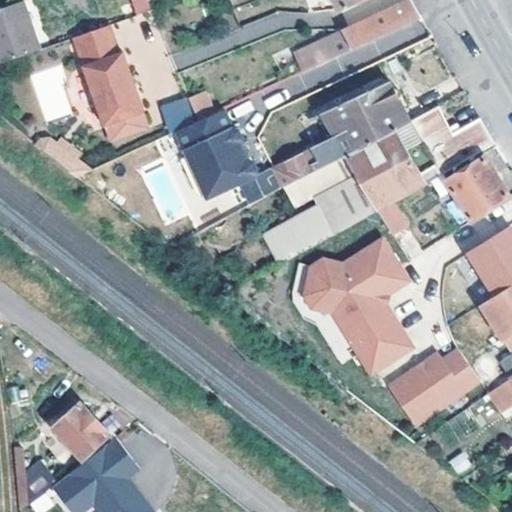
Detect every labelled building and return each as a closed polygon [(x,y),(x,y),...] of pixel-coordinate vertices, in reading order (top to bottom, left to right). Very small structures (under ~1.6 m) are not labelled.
[(147,0),(130,0),(135,15),(151,9),(147,0)] [(359,0),(335,0),(340,8),(359,0)] [(416,9),(411,0),(408,0),(380,13),(388,32),(421,17),(416,9)] [(0,62),(39,49),(22,1),(0,9),(0,62)] [(388,32),(380,13),(298,51),(306,70),(388,32)] [(109,24),(73,37),(103,124),(104,124),(110,140),(148,127),(142,111),(143,110),(122,51),(119,53),(109,24)] [(28,75),(46,122),(75,112),(57,64),(28,75)] [(410,122),(410,121),(398,98),(400,96),(401,94),(401,92),(399,89),(397,87),(395,87),(394,88),(393,88),(388,80),(323,110),(333,128),(337,135),(273,167),(283,185),(347,152),(349,155),(410,122)] [(188,97),(198,120),(214,113),(204,90),(188,97)] [(279,264),(442,173),(469,158),(495,143),(482,123),(479,117),(459,128),(453,132),(438,105),(410,121),(410,122),(349,155),(347,152),(283,185),(295,207),(312,198),(316,204),(262,233),(279,264)] [(198,120),(174,131),(205,198),(252,176),(254,171),(251,162),(245,160),(237,143),(239,138),(236,131),(230,128),(221,109),(214,113),(198,120)] [(329,131),(333,128),(323,110),(315,114),(324,129),(329,131)] [(41,137),(35,144),(36,145),(76,176),(92,169),(78,158),(57,142),(50,136),(41,137)] [(61,136),(57,142),(78,158),(82,153),(61,136)] [(446,180),(470,220),(508,197),(483,157),(472,163),(446,180)] [(446,180),(472,163),(469,158),(442,173),(446,180)] [(511,232),(508,227),(466,253),(493,296),(511,283),(511,232)] [(238,286),(279,264),(262,233),(222,255),(238,286)] [(333,311),(371,373),(413,346),(396,319),(390,323),(380,308),(376,302),(379,292),(385,288),(406,275),(384,239),(344,263),(324,258),(312,265),(305,294),(312,306),(333,311)] [(385,288),(389,294),(410,281),(406,275),(385,288)] [(511,283),(493,296),(480,304),(501,337),(511,330),(511,283)] [(387,304),(380,308),(390,323),(396,319),(387,304)] [(509,350),(511,347),(511,330),(501,337),(509,350)] [(416,366),(388,384),(414,424),(480,380),(458,348),(442,358),(440,355),(418,370),(416,366)] [(438,351),(416,366),(418,370),(440,355),(438,351)] [(509,378),(511,376),(511,354),(499,363),(509,378)] [(110,432),(82,401),(55,426),(83,456),(110,432)] [(117,435),(52,485),(73,511),(80,511),(93,503),(100,511),(155,511),(154,511),(148,511),(143,505),(148,502),(128,476),(141,466),(117,435)] [(24,447),(15,446),(20,509),(52,485),(43,473),(27,485),(24,447)] [(456,475),(472,467),(464,451),(448,459),(456,475)] [(154,511),(155,511),(148,502),(143,505),(148,511),(154,511)]
